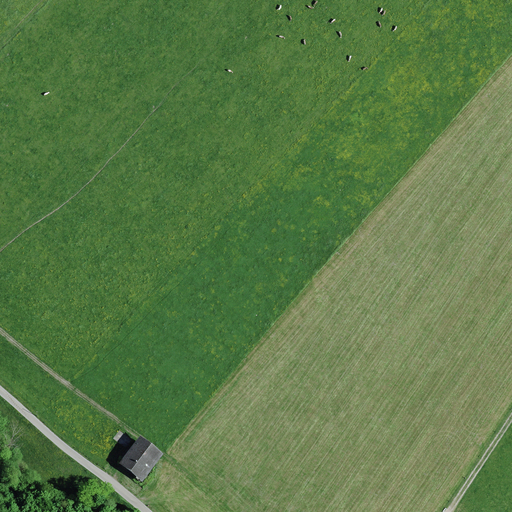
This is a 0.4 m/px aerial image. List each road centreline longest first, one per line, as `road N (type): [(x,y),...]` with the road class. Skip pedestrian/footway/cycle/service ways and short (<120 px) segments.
road 1 (track): [(0,391),(150,511)]
road 2 (track): [(137,434),(0,329)]
